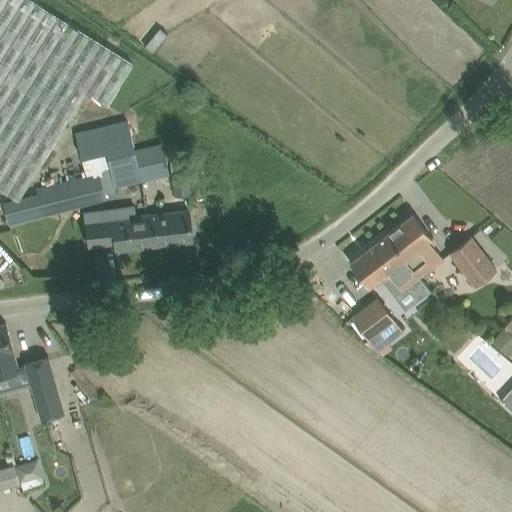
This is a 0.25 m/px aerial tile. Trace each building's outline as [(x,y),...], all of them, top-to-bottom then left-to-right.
[(0,0),(0,188),(12,196),(23,193),(86,91),(108,104),(133,63),(67,23),(29,0),(0,0)] [(141,179),(134,150),(135,150),(128,121),(76,133),(82,158),(106,152),(114,186),(141,179)] [(141,179),(168,173),(161,144),(135,150),(134,150),(141,179)] [(174,196),(190,194),(186,170),(171,173),(174,196)] [(39,196),(4,205),(4,207),(9,224),(106,198),(101,179),(99,173),(38,189),(39,196)] [(136,215),(135,206),(117,208),(119,219),(112,220),(116,250),(155,245),(150,214),(136,215)] [(192,240),(189,210),(152,214),(152,213),(150,214),(155,245),(192,240)] [(419,277),(443,258),(430,240),(432,238),(413,213),(388,232),(406,257),(405,258),(419,277)] [(112,220),(85,223),(88,245),(115,242),(115,241),(112,220)] [(419,277),(405,258),(406,257),(388,232),(350,262),(362,278),(369,287),(388,272),(402,290),(419,277)] [(470,236),(450,252),(475,285),(496,269),(470,236)] [(380,331),(395,320),(379,298),(352,318),(368,339),(369,339),(380,331)] [(6,323),(0,324),(0,377),(19,372),(14,354),(15,354),(6,323)] [(509,355),(511,351),(511,333),(504,326),(492,340),(509,355)] [(368,339),(365,341),(382,353),(392,347),(380,331),(369,339),(368,339)] [(48,355),(25,362),(42,420),(65,413),(48,355)] [(28,462),(15,465),(19,482),(21,481),(23,490),(44,484),(41,476),(39,467),(30,469),(28,462)] [(0,488),(19,483),(19,482),(15,465),(14,464),(0,468),(0,488)]
